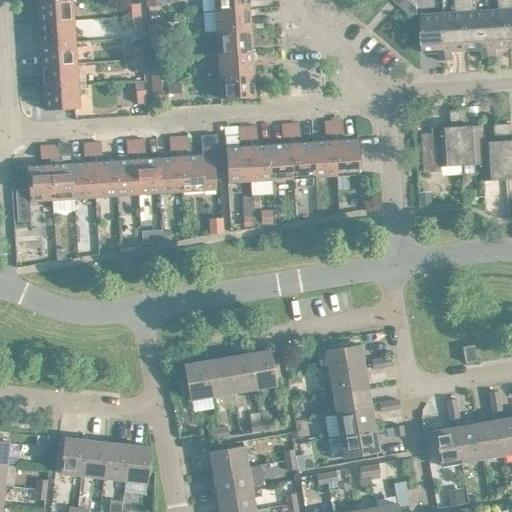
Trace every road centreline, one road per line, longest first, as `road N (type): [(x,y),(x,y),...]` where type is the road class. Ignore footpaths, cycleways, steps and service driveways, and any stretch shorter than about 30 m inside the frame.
road 1 (residential): [(387,92),(6,132)]
road 2 (residential): [(393,269),(148,306)]
road 3 (residential): [(387,92),(393,269)]
road 4 (residential): [(0,397),(162,406)]
road 5 (residential): [(3,285),(6,132)]
road 6 (residential): [(148,306),(65,308),(3,285)]
road 7 (residential): [(299,0),(302,16),(387,92)]
road 8 (residential): [(387,92),(511,84)]
road 9 (residential): [(409,388),(393,269)]
